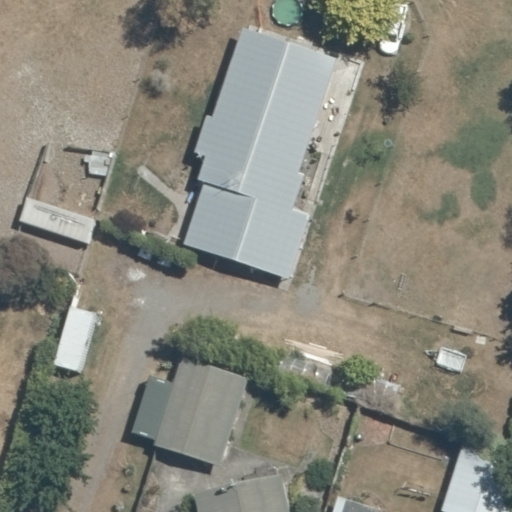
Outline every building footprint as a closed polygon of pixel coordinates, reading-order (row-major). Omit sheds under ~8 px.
[(347,56),(249,25),(207,158),(216,161),(190,243),(299,278),(320,212),(300,206),(347,56)] [(244,376),(180,357),(153,444),(217,463),(244,376)] [(508,511),(511,498),(511,469),(458,457),(445,511),(508,511)] [(294,511),(288,477),(202,493),(205,511),(294,511)] [(377,511),(342,502),(339,511),(377,511)]
